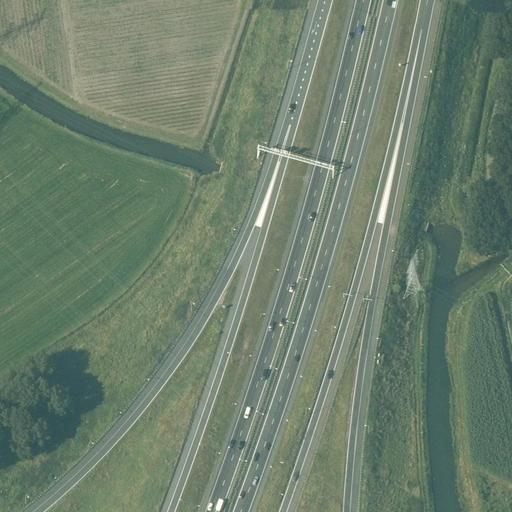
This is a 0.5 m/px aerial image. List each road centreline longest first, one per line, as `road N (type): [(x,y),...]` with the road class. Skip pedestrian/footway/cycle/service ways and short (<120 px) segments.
road 1 (motorway): [(239,511),(336,217),(389,0)]
road 2 (motorway): [(362,0),(300,246),(212,511)]
road 3 (motorway): [(282,511),(370,234),(422,22)]
road 4 (motorway): [(347,511),(358,389),(422,22)]
road 5 (motorway): [(290,125),(198,331),(125,427),(38,511)]
road 6 (motorway): [(290,125),(213,393),(169,511)]
road 7 (unclassified): [(511,235),(489,171),(511,56)]
road 8 (motorway): [(322,0),(290,125)]
